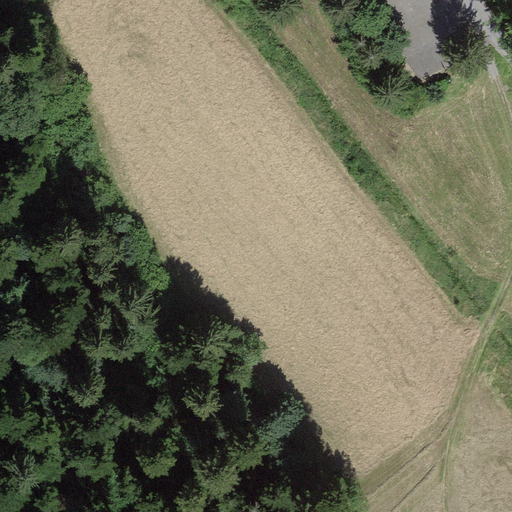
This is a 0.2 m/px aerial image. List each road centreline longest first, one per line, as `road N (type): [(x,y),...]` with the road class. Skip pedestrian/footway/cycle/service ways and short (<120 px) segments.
road 1 (track): [(511,245),(442,422)]
road 2 (track): [(469,21),(511,156)]
